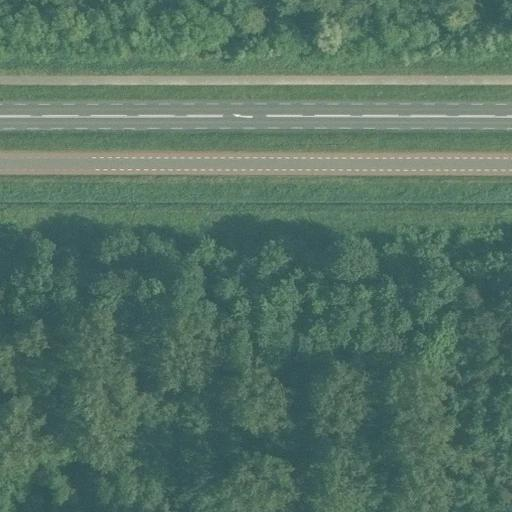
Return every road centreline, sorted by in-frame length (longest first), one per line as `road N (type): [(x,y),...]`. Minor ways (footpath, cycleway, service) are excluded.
road 1 (unclassified): [(0,164),(511,165)]
road 2 (primary): [(511,116),(0,116)]
